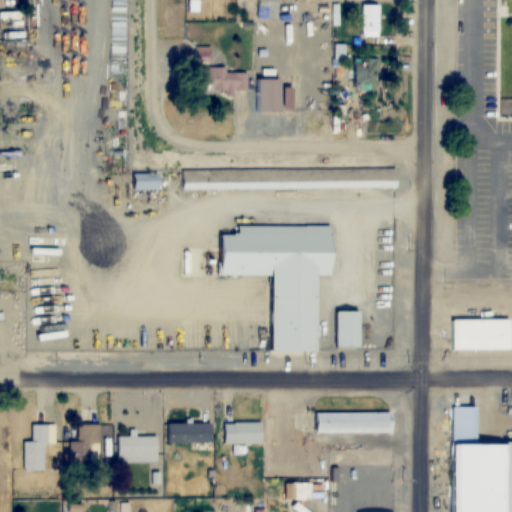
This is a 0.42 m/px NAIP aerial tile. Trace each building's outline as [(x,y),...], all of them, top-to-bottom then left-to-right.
[(278,0),(258,0),(258,18),(278,18),(278,0)] [(379,37),(379,5),(362,5),(362,37),(379,37)] [(379,58),(355,58),(355,90),(379,90),(379,58)] [(247,72),(227,72),(227,67),(204,67),(204,91),(247,91),(247,72)] [(283,112),(283,79),(256,79),(256,112),(283,112)] [(180,170),(180,190),(397,189),(397,169),(180,170)] [(132,173),(132,189),(160,189),(160,173),(132,173)] [(333,226),(239,225),(238,234),(222,234),(222,275),(273,275),(273,351),(318,351),(319,276),(333,276),(333,226)] [(1,288),(1,312),(15,312),(15,288),(1,288)] [(361,347),(361,311),(336,311),(336,347),(361,347)] [(509,349),(509,319),(449,319),(449,349),(509,349)] [(511,511),(511,443),(478,443),(478,406),(451,406),(451,510),(448,510),(448,511),(511,511)] [(316,411),(316,432),(392,432),(392,411),(316,411)] [(213,422),(166,422),(166,442),(200,442),(200,451),(213,451),(213,422)] [(224,443),(263,443),(263,422),(224,422),(224,443)] [(100,423),(78,423),(78,441),(69,441),(69,466),(100,466),(100,423)] [(33,441),(23,441),(23,471),(44,470),(44,442),(54,442),(54,424),(32,424),(33,441)] [(118,435),(118,461),(158,461),(158,435),(118,435)]
